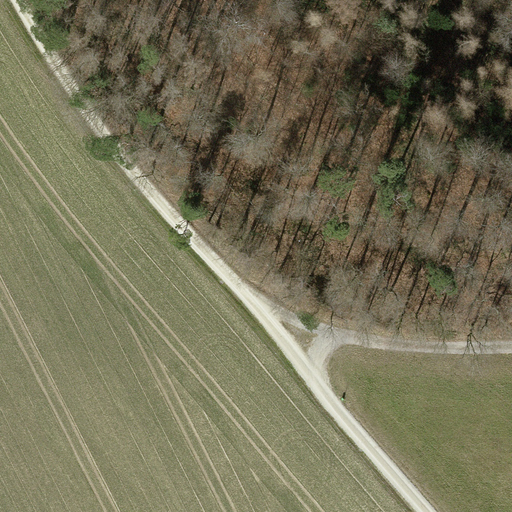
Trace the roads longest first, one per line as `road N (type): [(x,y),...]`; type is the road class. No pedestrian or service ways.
road 1 (track): [(511,345),(334,333),(258,308),(129,167),(20,0)]
road 2 (track): [(334,333),(315,377),(424,511)]
